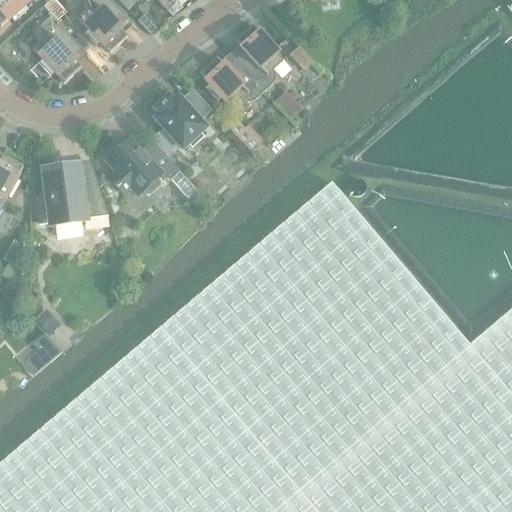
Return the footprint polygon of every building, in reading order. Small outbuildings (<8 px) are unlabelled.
[(0,0),(0,28),(0,29),(11,19),(14,23),(28,10),(24,6),(31,0),(0,0)] [(78,20),(87,30),(84,34),(96,48),(100,44),(109,55),(127,39),(118,30),(128,21),(109,0),(85,0),(85,6),(88,11),(78,20)] [(116,0),(127,11),(134,5),(129,0),(116,0)] [(155,0),(167,13),(178,3),(181,7),(188,0),(155,0)] [(150,36),(157,29),(144,15),(137,22),(150,36)] [(32,50),(42,60),(38,64),(51,78),(54,74),(64,85),(81,69),(72,60),(82,51),(51,17),(42,25),(40,30),(40,36),(42,41),(32,50)] [(264,93),(272,85),(275,81),(275,76),(273,71),(283,62),(274,51),(277,48),(265,34),(261,38),(251,27),(234,43),(242,52),(233,60),(264,93)] [(88,46),(82,40),(80,37),(74,42),(82,51),(88,46)] [(313,62),(298,47),(289,55),(303,71),(313,62)] [(233,60),(224,69),(216,60),(199,75),(208,86),(205,89),(217,103),(221,100),(231,110),(241,101),(245,103),(251,104),(255,101),(264,93),(233,60)] [(156,147),(166,157),(178,146),(182,150),(188,145),(192,149),(203,138),(199,134),(206,129),(200,122),(211,112),(192,91),(181,102),(178,99),(173,103),(168,98),(154,111),(159,116),(154,120),(163,130),(152,141),(157,147),(156,147)] [(288,91),(278,100),(293,116),(303,107),(288,91)] [(223,123),(235,137),(244,130),(232,115),(223,123)] [(166,157),(156,147),(145,157),(129,140),(122,146),(118,145),(114,147),(112,151),(112,155),(105,161),(115,172),(108,179),(111,183),(110,187),(112,191),(116,193),(120,193),(124,197),(131,190),(138,197),(143,192),(147,196),(150,196),(160,187),(160,184),(156,180),(161,176),(165,180),(171,181),(189,200),(197,192),(166,157)] [(0,208),(6,197),(11,200),(20,183),(15,181),(22,168),(2,157),(0,160),(0,208)] [(84,221),(83,219),(106,216),(108,215),(94,174),(93,174),(77,176),(76,169),(45,173),(49,200),(40,201),(40,204),(39,224),(40,224),(51,223),(52,225),(55,225),(56,237),(82,233),(81,221),(84,221)] [(511,511),(511,309),(468,347),(330,185),(0,465),(0,511),(511,511)] [(123,258),(125,265),(132,267),(138,262),(136,255),(129,253),(123,258)] [(8,263),(1,277),(14,284),(22,271),(18,269),(8,263)] [(45,310),(34,321),(50,336),(60,326),(45,310)] [(45,336),(33,345),(38,352),(49,364),(62,354),(45,336)]
